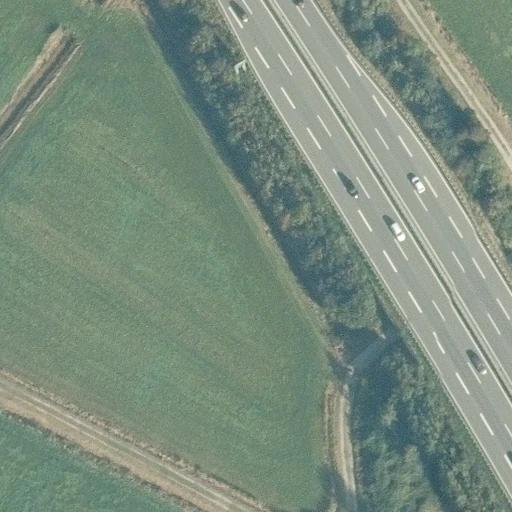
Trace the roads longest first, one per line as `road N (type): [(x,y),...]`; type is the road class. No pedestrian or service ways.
road 1 (motorway): [(242,0),(511,439)]
road 2 (motorway): [(511,351),(288,0)]
road 3 (track): [(353,511),(339,416),(351,366),(511,230)]
road 4 (track): [(262,511),(0,386)]
road 5 (track): [(511,163),(399,0)]
road 6 (track): [(0,116),(49,41),(46,7),(33,0)]
